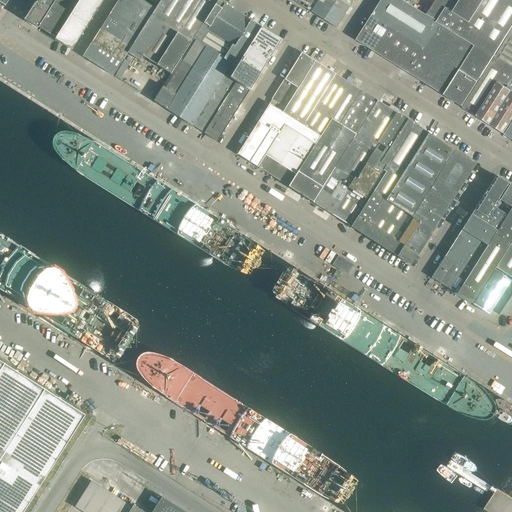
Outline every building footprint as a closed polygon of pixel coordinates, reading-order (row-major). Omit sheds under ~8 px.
[(37,28),(38,26),(54,0),(35,0),(24,19),(25,20),(25,19),(36,27),(37,28)] [(54,0),(38,27),(50,34),(66,9),(57,4),(60,0),(54,0)] [(93,16),(98,8),(85,0),(78,0),(75,5),(93,16)] [(112,75),(126,52),(155,8),(142,0),(117,0),(82,56),(112,75)] [(159,0),(155,8),(126,52),(139,60),(142,55),(170,73),(185,50),(190,42),(216,0),(159,0)] [(216,0),(202,23),(192,38),(206,47),(224,58),(235,65),(236,65),(260,27),(260,26),(251,21),(224,4),(223,3),(217,0),(216,0)] [(297,0),(298,0),(312,9),(317,0),(297,0)] [(317,0),(312,9),(311,11),(335,27),(345,13),(349,6),(352,0),(317,0)] [(381,0),(356,40),(453,101),(463,108),(495,57),(511,29),(511,0),(435,0),(427,14),(405,0),(381,0)] [(93,16),(75,5),(70,14),(87,24),(93,16)] [(71,49),(87,24),(70,14),(60,30),(54,38),(71,49)] [(228,77),(235,82),(249,90),(256,79),(281,40),(280,39),(260,27),(236,65),(228,77)] [(511,29),(495,57),(509,66),(511,67),(511,29)] [(170,73),(153,101),(167,109),(206,47),(192,38),(190,42),(185,50),(170,73)] [(206,47),(167,109),(191,125),(192,124),(218,82),(230,90),(235,82),(228,77),(236,65),(235,65),(224,58),(206,47)] [(269,103),(299,122),(303,124),(335,74),(301,52),(296,61),(272,99),(269,103)] [(463,108),(471,112),(503,133),(511,119),(511,67),(509,66),(495,57),(463,108)] [(335,74),(303,124),(320,135),(330,118),(339,123),(360,89),(358,88),(355,86),(335,74)] [(235,82),(230,90),(218,82),(192,124),(204,132),(203,133),(217,141),(249,90),(235,82)] [(367,116),(377,100),(360,89),(339,123),(355,134),(367,116)] [(367,116),(355,134),(352,138),(363,144),(386,106),(377,100),(367,116)] [(237,154),(257,167),(288,186),(320,135),(303,124),(299,122),(269,103),(237,154)] [(332,169),(336,171),(338,168),(349,175),(353,178),(356,180),(379,142),(378,141),(395,112),(386,106),(363,144),(352,138),(332,169)] [(390,149),(407,120),(395,112),(378,141),(379,142),(390,149)] [(320,135),(288,186),(298,193),(297,193),(298,193),(302,195),(302,196),(302,195),(311,201),(332,169),(352,138),(355,134),(339,123),(330,118),(320,135)] [(428,133),(427,133),(407,120),(390,149),(381,162),(385,165),(382,170),(385,172),(373,192),(383,198),(385,200),(428,133)] [(450,157),(455,149),(454,149),(428,133),(385,200),(407,213),(412,217),(450,157)] [(353,178),(348,187),(364,197),(365,197),(382,170),(385,165),(381,162),(390,149),(379,142),(356,180),(353,178)] [(470,170),(475,162),(455,149),(450,157),(412,217),(419,221),(432,229),(442,214),(441,214),(446,207),(446,208),(447,207),(446,206),(450,200),(451,200),(452,199),(451,199),(455,192),(456,193),(456,192),(456,191),(460,185),(461,184),(460,184),(465,178),(466,177),(465,176),(469,170),(470,170)] [(343,180),(346,176),(348,176),(349,175),(338,168),(336,171),(332,169),(311,201),(312,202),(324,209),(343,180)] [(331,214),(348,187),(353,178),(349,175),(348,176),(346,176),(343,180),(324,209),(331,214)] [(509,184),(504,181),(495,175),(474,209),(487,218),(493,208),(509,184)] [(505,216),(507,214),(511,205),(511,185),(509,184),(493,208),(505,216)] [(348,187),(331,214),(347,225),(365,197),(364,197),(348,187)] [(373,192),(351,226),(361,233),(383,198),(373,192)] [(419,221),(412,217),(407,213),(385,200),(383,198),(361,233),(397,256),(419,221)] [(511,244),(511,205),(507,214),(505,216),(496,230),(494,234),(510,243),(511,244)] [(471,214),(496,230),(505,216),(493,208),(487,218),(474,209),(471,214)] [(496,230),(471,214),(461,229),(486,245),(489,240),(494,233),(494,234),(496,230)] [(397,256),(410,264),(416,254),(417,253),(421,246),(422,245),(426,238),(427,238),(427,237),(431,230),(432,230),(432,229),(419,221),(397,256)] [(461,229),(457,236),(482,252),(486,245),(461,229)] [(473,266),(456,293),(464,298),(470,302),(472,303),(493,270),(495,267),(511,278),(511,276),(511,245),(509,244),(510,243),(494,234),(494,233),(489,240),(486,245),(482,252),(478,259),(473,266)] [(482,252),(457,236),(452,243),(478,259),(482,252)] [(448,250),(465,260),(473,266),(478,259),(452,243),(448,250)] [(452,262),(460,267),(465,260),(448,250),(444,257),(452,262)] [(346,273),(350,267),(352,264),(338,255),(332,264),(346,273)] [(452,262),(444,257),(431,277),(439,282),(452,262)] [(448,288),(456,293),(473,266),(465,260),(460,267),(448,288)] [(439,282),(448,288),(460,267),(452,262),(439,282)] [(472,303),(488,314),(510,280),(493,270),(472,303)] [(498,314),(498,315),(511,315),(511,293),(499,314),(498,314)] [(0,511),(21,511),(84,414),(0,361),(0,511)] [(83,511),(126,511),(130,506),(91,481),(75,506),(83,511)] [(185,511),(161,496),(151,511),(144,511),(133,505),(128,511),(185,511)]
